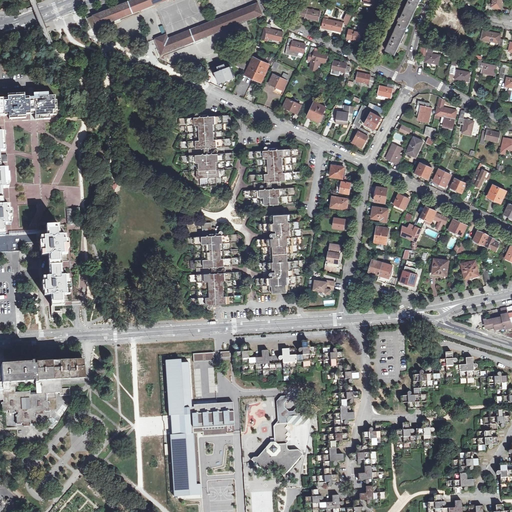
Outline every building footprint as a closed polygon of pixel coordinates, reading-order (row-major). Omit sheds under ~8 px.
[(133,0),(88,18),(92,28),(164,0),(133,0)] [(399,21),(386,50),(395,54),(399,45),(399,44),(400,44),(404,34),(409,24),(408,24),(409,23),(418,3),(419,2),(419,0),(408,0),(401,17),(400,17),(398,20),(399,21)] [(490,7),(493,7),(495,8),(495,6),(496,7),(496,8),(500,9),(502,0),(491,0),(490,4),(490,7)] [(167,35),(154,40),(160,54),(161,56),(162,54),(262,14),(262,13),(258,3),(168,39),(167,35)] [(305,18),(319,21),(320,12),(307,9),(306,16),(305,18)] [(343,24),(347,26),(352,16),(347,14),(343,24)] [(328,29),(341,32),(343,23),(330,20),(328,27),(328,29)] [(267,25),(266,28),(265,28),(262,39),(268,41),(269,39),(281,41),(283,32),(270,29),(271,26),(267,25)] [(359,32),(349,30),(347,39),(360,41),(362,33),(362,32),(359,32)] [(501,34),(483,30),(481,40),(499,43),(500,39),(501,34)] [(293,39),(289,38),(288,44),(292,45),(291,50),(304,53),(306,44),(293,41),(293,39)] [(507,49),(508,40),(500,39),(499,43),(499,48),(507,49)] [(315,48),(311,48),(308,62),(312,63),(311,67),(317,68),(319,62),(326,63),(328,54),(315,51),(315,48)] [(434,50),(428,49),(426,56),(425,62),(438,64),(440,56),(433,54),(434,50)] [(270,65),(254,57),(246,75),(262,83),(270,65)] [(236,59),(234,64),(244,69),(246,64),(236,59)] [(348,78),(351,67),(347,66),(347,64),(334,61),(332,70),(345,72),(344,77),(348,78)] [(497,66),(483,63),(483,68),(482,72),(495,75),(497,66)] [(229,66),(218,70),(223,84),(228,83),(228,85),(235,82),(229,66)] [(209,83),(214,72),(209,69),(204,81),(209,83)] [(470,73),(457,70),(456,75),(455,79),(468,82),(470,73)] [(371,75),(358,72),(356,81),(370,84),(369,87),(372,88),(372,85),(373,85),(375,78),(371,77),(371,75)] [(274,75),(270,84),(284,90),(290,76),(284,73),(282,79),(274,75)] [(395,85),(388,84),(387,87),(380,86),(378,95),(391,98),(393,89),(394,89),(395,85)] [(57,108),(57,101),(56,101),(56,96),(49,97),(49,93),(34,94),(34,98),(25,98),(25,94),(8,95),(8,99),(1,99),(0,99),(0,236),(6,236),(5,225),(11,225),(11,220),(12,220),(12,215),(12,210),(10,210),(10,206),(3,206),(3,188),(9,188),(8,183),(10,183),(10,178),(9,174),(8,174),(8,169),(1,170),(0,152),(5,151),(5,142),(4,132),(0,132),(0,115),(4,116),(9,115),(9,119),(26,118),(26,114),(33,114),(35,114),(36,120),(41,119),(50,119),(50,115),(56,115),(56,110),(58,110),(57,108)] [(301,105),(287,99),(284,107),(298,113),(301,105)] [(418,101),(417,104),(422,105),(418,120),(429,122),(432,108),(430,107),(431,103),(418,101)] [(326,107),(315,102),(308,117),(319,122),(326,107)] [(354,107),(344,105),(343,112),(337,111),(336,123),(348,124),(349,113),(353,113),(354,107)] [(363,105),(354,124),(360,128),(362,124),(360,123),(368,107),(363,105)] [(438,106),(437,106),(435,115),(446,117),(443,128),(453,130),(457,110),(443,107),(438,106)] [(198,117),(179,118),(180,126),(187,126),(188,142),(180,142),(181,150),(183,150),(189,149),(189,156),(184,156),(181,157),(182,164),(190,164),(191,179),(195,179),(195,187),(216,185),(224,184),(223,177),(227,176),(226,161),(233,160),(233,153),(225,153),(225,150),(225,147),(232,146),(232,138),(224,139),(224,131),(223,123),(231,123),(231,115),(208,116),(208,114),(205,115),(201,115),(201,112),(202,112),(202,109),(201,109),(194,109),(194,112),(197,112),(197,113),(196,114),(196,115),(196,116),(196,117),(197,117),(198,117)] [(465,112),(461,111),(458,123),(464,125),(462,133),(471,135),(474,121),(464,119),(465,112)] [(381,117),(371,112),(365,124),(374,130),(381,117)] [(360,128),(354,124),(353,127),(359,131),(353,142),(362,147),(368,137),(368,136),(370,133),(360,128)] [(410,135),(412,131),(402,126),(400,131),(405,133),(406,133),(410,135)] [(487,132),(483,131),(480,143),(484,144),(485,139),(498,142),(500,133),(487,130),(487,132)] [(416,158),(424,141),(414,137),(406,154),(416,158)] [(430,137),(427,143),(433,146),(434,143),(437,145),(438,141),(434,139),(430,137)] [(511,139),(504,138),(501,148),(511,150),(511,139)] [(274,148),(270,148),(270,146),(271,145),(270,143),(270,142),(263,143),(263,146),(264,146),(266,146),(265,147),(265,148),(265,149),(265,150),(266,150),(267,150),(259,151),(248,152),(249,159),(256,159),(257,175),(250,176),(250,183),(255,183),(255,187),(255,190),(244,191),(245,199),(252,199),(253,206),(290,204),(289,196),(297,195),(297,188),(281,189),(281,185),(281,181),(301,179),(301,171),(293,172),(293,164),(292,157),(300,156),(299,148),(277,150),(277,148),(274,148)] [(403,148),(393,144),(390,151),(391,151),(387,159),(398,164),(402,156),(400,155),(403,148)] [(428,178),(433,168),(420,163),(416,172),(428,178)] [(344,167),(332,165),(330,176),(343,178),(344,167)] [(439,169),(433,181),(447,187),(453,176),(439,169)] [(482,172),(477,169),(472,181),(477,183),(477,184),(481,186),(485,177),(490,180),(492,174),(483,170),(482,172)] [(466,185),(454,180),(451,188),(462,193),(466,185)] [(351,183),(343,182),(341,192),(349,194),(351,183)] [(507,191),(493,185),(488,196),(502,203),(507,191)] [(388,188),(377,187),(375,201),(385,203),(388,188)] [(410,199),(400,194),(394,205),(395,205),(394,207),(403,211),(410,199)] [(346,199),(333,197),(331,207),(346,210),(346,205),(345,205),(346,199)] [(437,211),(426,206),(421,217),(420,216),(416,227),(410,224),(409,228),(403,225),(402,235),(416,241),(425,222),(426,219),(431,222),(432,222),(437,211)] [(389,209),(374,207),(372,218),(381,220),(381,221),(387,222),(389,209)] [(409,221),(412,215),(408,213),(404,219),(409,221)] [(300,260),(299,245),(304,245),(303,229),(306,229),(306,221),(300,222),(300,214),(264,216),(265,224),(259,224),(260,232),(265,231),(265,235),(265,239),(257,240),(258,247),(263,247),(264,263),(259,263),(259,271),(264,270),(264,275),(264,279),(257,279),(257,287),(262,286),(262,294),(281,293),(298,291),(297,284),(303,284),(302,268),(305,268),(305,260),(300,260)] [(439,215),(437,220),(439,222),(443,223),(445,224),(448,219),(439,215)] [(345,220),(336,218),(334,227),(346,229),(347,225),(344,224),(345,220)] [(467,226),(454,219),(449,229),(462,236),(467,226)] [(191,298),(191,306),(193,306),(199,306),(210,305),(209,305),(208,306),(208,307),(208,308),(208,309),(209,309),(210,309),(210,310),(207,310),(207,313),(214,313),(215,312),(214,307),(220,306),(220,304),(242,303),(242,295),(235,295),(234,280),(242,279),(241,272),(233,272),(232,266),(241,265),(240,257),(233,258),(232,243),(239,242),(239,234),(231,235),(222,235),(223,235),(223,234),(224,233),(223,232),(223,231),(222,231),(221,231),(221,230),(225,230),(224,226),(218,226),(217,228),(212,228),(212,223),(208,223),(203,223),(202,223),(203,236),(187,238),(187,245),(195,245),(196,260),(188,261),(188,268),(191,268),(197,268),(197,275),(191,275),(189,276),(190,283),(197,283),(198,298),(191,298)] [(42,256),(48,256),(49,266),(62,265),(61,255),(67,254),(67,249),(69,249),(68,241),(67,241),(66,236),(60,236),(59,225),(46,226),(47,237),(41,237),(41,242),(39,242),(40,249),(40,251),(41,251),(42,256)] [(390,229),(378,227),(376,237),(378,237),(377,242),(387,244),(390,229)] [(486,232),(483,230),(482,233),(478,231),(473,240),(485,245),(489,236),(485,234),(486,232)] [(6,236),(0,236),(0,251),(22,251),(21,242),(37,241),(37,234),(6,236)] [(495,239),(490,236),(486,246),(483,250),(486,251),(488,247),(496,251),(499,244),(494,241),(495,239)] [(341,246),(331,244),(327,267),(338,268),(341,246)] [(465,246),(461,244),(459,247),(457,253),(456,255),(461,256),(465,246)] [(413,251),(406,250),(403,259),(408,260),(410,252),(413,253),(413,251)] [(449,261),(434,259),(433,274),(447,276),(449,261)] [(379,275),(383,263),(373,260),(370,271),(374,272),(373,274),(379,275)] [(419,264),(408,261),(405,271),(404,271),(401,282),(415,286),(418,275),(416,274),(419,264)] [(479,275),(476,261),(462,264),(465,278),(479,275)] [(393,266),(383,263),(379,275),(385,277),(386,276),(390,277),(393,266)] [(49,277),(43,277),(43,282),(42,282),(43,291),(44,291),(44,296),(51,296),(51,306),(53,306),(64,306),(64,304),(64,295),(70,295),(70,290),(71,290),(70,281),(69,281),(69,276),(62,276),(62,265),(49,266),(49,277)] [(335,283),(328,282),(327,283),(322,282),(315,281),(314,291),(326,293),(326,294),(330,295),(331,291),(334,291),(335,283)] [(509,319),(507,310),(502,311),(503,318),(506,336),(511,338),(511,323),(510,324),(509,319)] [(503,318),(485,322),(487,330),(506,336),(503,318)] [(334,424),(341,424),(341,420),(346,420),(345,420),(344,421),(344,422),(344,423),(344,424),(345,424),(346,424),(347,424),(347,423),(348,423),(348,422),(348,420),(354,419),(354,406),(347,406),(346,400),(351,399),(351,400),(350,400),(350,401),(349,401),(350,402),(351,403),(352,403),(353,403),(353,402),(353,399),(360,399),(359,392),(353,392),(352,385),(345,386),(345,379),(350,379),(349,380),(348,380),(348,382),(349,383),(351,383),(352,382),(352,379),(359,378),(358,371),(351,372),(351,365),(344,366),(343,352),(337,352),(337,350),(336,349),(335,348),(334,348),(333,349),(332,350),(333,351),(333,352),(335,352),(335,353),(330,353),(329,346),(323,347),(323,353),(316,354),(316,347),(309,347),(309,341),(302,341),(302,348),(300,348),(299,348),(299,349),(298,349),(298,350),(298,351),(299,352),(301,352),(302,351),(302,350),(303,355),(296,355),(296,348),(282,349),(282,356),(280,356),(279,356),(278,357),(278,359),(279,359),(280,360),(281,360),(282,359),(282,358),(283,363),(269,364),(269,359),(269,360),(270,360),(271,361),(272,361),(272,360),(273,360),(273,359),(273,358),(272,357),(271,357),(269,357),(268,350),(262,351),(262,357),(249,358),(248,353),(249,353),(249,354),(249,355),(250,355),(251,355),(252,355),(252,354),(253,353),(252,352),(252,351),(251,351),(250,351),(248,351),(248,345),(234,346),(236,366),(242,366),(243,372),(250,372),(249,365),(256,365),(256,372),(263,371),(263,378),(270,377),(270,371),(283,370),(284,377),(290,376),(290,370),(297,369),(296,362),(303,362),(303,369),(310,368),(310,361),(323,360),(324,367),(337,366),(338,373),(331,373),(331,380),(338,380),(339,393),(333,394),(333,401),(339,400),(340,406),(333,407),(334,414),(327,414),(327,421),(334,421),(334,424)] [(213,352),(193,353),(194,361),(214,360),(213,352)] [(439,360),(439,374),(446,373),(447,380),(453,380),(453,373),(460,372),(460,379),(467,379),(467,386),(474,385),(474,378),(481,378),(480,371),(473,371),(473,366),(473,367),(474,367),(475,368),(476,368),(477,367),(477,366),(477,365),(476,365),(476,364),(475,364),(473,364),(472,358),(459,358),(459,365),(453,366),(452,361),(453,361),(453,362),(454,362),(454,363),(455,363),(455,362),(456,362),(456,361),(457,361),(457,360),(456,360),(456,359),(455,359),(452,359),(452,352),(445,353),(445,359),(439,360)] [(170,441),(174,500),(201,499),(199,479),(196,432),(203,431),(204,435),(234,433),(233,426),(235,426),(233,402),(194,405),(194,408),(191,408),(188,362),(176,363),(176,360),(165,361),(168,408),(169,425),(170,441)] [(440,381),(439,374),(433,374),(433,367),(426,368),(426,374),(421,375),(421,374),(422,374),(423,374),(423,373),(423,372),(423,371),(422,370),(421,370),(420,371),(419,372),(419,375),(413,375),(414,395),(409,396),(409,395),(410,395),(411,394),(411,393),(411,392),(410,392),(410,391),(408,391),(408,392),(407,393),(407,394),(407,396),(400,396),(401,403),(408,403),(408,409),(421,408),(421,402),(428,402),(427,395),(420,395),(420,389),(434,388),(433,381),(440,381)] [(487,377),(481,378),(481,385),(488,384),(488,391),(502,390),(502,397),(495,397),(496,404),(511,402),(511,388),(508,389),(507,376),(501,376),(501,374),(500,373),(499,372),(498,372),(497,373),(497,374),(497,375),(497,376),(498,376),(499,376),(494,377),(494,370),(487,370),(487,377)] [(63,389),(62,378),(37,380),(38,393),(31,393),(31,391),(15,392),(15,387),(19,386),(18,381),(0,381),(0,400),(5,400),(6,411),(10,411),(10,414),(17,414),(17,413),(19,413),(20,419),(20,424),(24,424),(25,427),(31,427),(31,425),(36,425),(36,419),(35,414),(37,414),(37,415),(44,414),(44,411),(49,411),(48,400),(57,399),(56,393),(61,393),(61,396),(71,396),(71,389),(63,389)] [(275,403),(276,422),(272,427),(274,443),(268,445),(258,457),(253,457),(254,462),(263,470),(277,469),(284,476),(303,454),(298,450),(289,450),(287,448),(286,444),(291,439),(288,437),(290,434),(288,432),(288,430),(290,428),(288,425),(287,423),(292,423),(294,425),(308,424),(310,422),(310,417),(312,415),(304,408),(295,409),(293,411),(289,412),(284,408),(284,403),(288,398),(286,396),(281,396),(275,403)] [(485,445),(490,445),(489,445),(488,446),(488,447),(488,448),(489,449),(490,449),(491,448),(492,447),(492,444),(498,444),(497,424),(502,424),(501,424),(500,425),(500,426),(500,427),(501,427),(502,428),(503,428),(503,427),(504,427),(504,426),(504,423),(510,423),(510,409),(489,411),(490,418),(483,418),(483,425),(490,424),(491,431),(477,432),(477,439),(471,439),(471,446),(478,446),(478,452),(485,452),(485,445)] [(396,430),(397,444),(403,444),(404,451),(410,450),(410,443),(424,442),(424,450),(431,449),(430,442),(437,441),(437,434),(430,435),(430,430),(430,431),(431,431),(431,432),(432,432),(433,432),(433,431),(434,431),(434,430),(434,429),(433,428),(432,428),(430,428),(429,421),(422,422),(423,428),(416,429),(416,436),(410,436),(410,431),(410,432),(411,433),(412,433),(413,433),(413,432),(414,432),(414,431),(414,430),(413,430),(412,429),(410,429),(409,423),(402,423),(403,430),(396,430)] [(386,492),(380,492),(379,479),(385,479),(385,472),(378,472),(378,466),(371,466),(371,459),(377,459),(377,452),(370,452),(370,446),(383,445),(383,438),(390,438),(389,431),(383,431),(382,424),(375,425),(376,432),(371,432),(372,431),(373,430),(373,429),(372,429),(372,428),(370,428),(369,428),(369,429),(369,430),(369,432),(362,432),(363,446),(356,446),(357,462),(358,463),(358,464),(359,464),(360,464),(361,463),(361,462),(361,461),(360,460),(359,460),(364,459),(365,473),(358,473),(359,480),(365,480),(365,482),(365,483),(366,483),(366,484),(367,484),(368,484),(369,483),(369,481),(368,480),(367,480),(372,479),(372,486),(366,486),(367,503),(367,504),(368,504),(369,504),(370,504),(370,503),(370,502),(370,501),(369,500),(368,500),(373,500),(374,506),(381,506),(380,499),(387,499),(386,492)] [(348,426),(328,428),(328,435),(322,435),(322,441),(329,441),(329,448),(322,448),(322,455),(316,456),(317,463),(323,462),(323,469),(317,469),(317,476),(311,476),(311,483),(318,483),(318,486),(325,486),(325,482),(329,482),(328,483),(328,484),(328,485),(328,486),(329,486),(330,486),(331,486),(331,485),(331,482),(338,482),(337,468),(330,468),(330,462),(335,461),(335,462),(334,462),(333,463),(333,464),(333,465),(334,465),(335,466),(336,465),(337,465),(337,464),(337,461),(343,461),(343,454),(336,454),(335,441),(340,441),(339,441),(339,442),(338,443),(339,444),(339,445),(340,445),(341,445),(342,445),(342,444),(342,443),(342,441),(349,440),(348,426)] [(500,478),(501,491),(508,491),(507,484),(511,483),(511,443),(511,450),(510,450),(509,450),(508,451),(508,452),(508,453),(509,454),(510,454),(511,453),(511,452),(511,451),(511,463),(499,464),(500,471),(498,471),(497,471),(496,472),(496,473),(496,474),(497,475),(498,475),(499,475),(499,474),(500,474),(500,473),(500,476),(500,478)] [(472,452),(458,453),(459,460),(452,461),(453,467),(459,467),(459,474),(453,474),(453,481),(447,481),(447,488),(454,488),(454,494),(461,494),(461,487),(465,487),(464,487),(464,488),(464,489),(464,490),(464,491),(465,491),(466,491),(467,490),(467,489),(467,487),(474,486),(473,472),(466,473),(466,466),(471,466),(470,466),(470,467),(469,467),(469,468),(469,469),(469,470),(470,470),(471,470),(472,470),(472,469),(473,469),(473,468),(473,466),(479,466),(479,459),(472,459),(472,452)] [(306,504),(306,510),(313,510),(312,511),(319,511),(320,509),(327,509),(326,511),(360,511),(360,509),(361,509),(361,510),(361,511),(362,511),(363,511),(364,510),(364,509),(364,508),(364,507),(363,507),(360,507),(360,500),(346,501),(347,508),(340,508),(339,504),(340,504),(340,505),(341,505),(342,505),(343,505),(344,504),(344,503),(343,502),(342,501),(339,502),(339,495),(332,495),(332,502),(319,503),(319,498),(319,499),(320,500),(322,500),(323,499),(323,498),(323,497),(322,497),(321,496),(319,496),(318,489),(311,490),(312,496),(305,497),(306,504)] [(0,511),(4,511),(8,506),(0,494),(0,511)] [(273,511),(272,494),(257,495),(258,499),(260,498),(261,511),(273,511)] [(434,502),(427,503),(426,511),(509,511),(510,511),(503,511),(502,504),(495,505),(496,511),(494,511),(493,511),(492,511),(482,511),(482,506),(469,507),(468,511),(462,511),(462,509),(462,510),(463,510),(464,511),(465,511),(465,510),(466,510),(466,509),(466,508),(465,507),(464,507),(462,507),(461,500),(454,501),(455,507),(442,508),(441,504),(442,504),(442,505),(443,505),(444,505),(445,505),(445,504),(445,503),(445,502),(444,502),(444,501),(443,501),(441,502),(441,495),(434,495),(434,502)]
